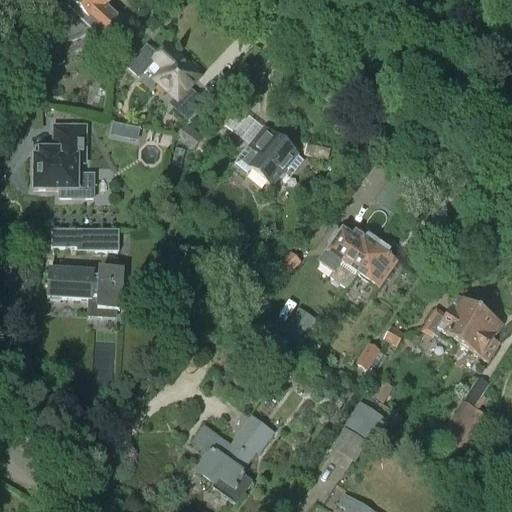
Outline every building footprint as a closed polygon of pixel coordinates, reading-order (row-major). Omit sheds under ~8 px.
[(68,0),(65,4),(71,9),(67,13),(58,11),(52,46),(54,46),(54,44),(61,45),(69,44),(76,41),(83,38),(88,33),(103,46),(123,24),(105,8),(109,3),(105,0),(68,0)] [(145,47),(125,69),(138,80),(146,71),(152,76),(148,81),(147,81),(171,102),(167,107),(187,125),(204,107),(188,93),(200,79),(165,48),(157,57),(145,47)] [(192,152),(200,141),(183,129),(176,137),(175,140),(192,152)] [(53,130),(53,153),(39,153),(39,160),(33,160),(33,193),(58,193),(58,201),(92,201),(93,177),(81,177),(81,167),(84,167),(84,130),(53,130)] [(132,130),(130,143),(136,144),(139,132),(132,130)] [(264,133),(250,150),(249,152),(247,150),(234,167),(246,177),(249,173),(269,189),(286,168),(294,174),(302,163),(295,158),(295,157),(263,130),(262,132),(264,133)] [(325,150),(305,147),(303,157),(323,160),(325,150)] [(118,255),(118,234),(118,233),(50,232),(50,251),(76,251),(76,249),(93,249),(93,254),(118,255)] [(353,236),(350,241),(340,234),(338,236),(333,237),(325,249),(326,254),(317,267),(331,277),(328,280),(344,291),(343,291),(345,292),(355,277),(356,278),(377,247),(366,239),(360,241),(353,236)] [(388,254),(377,247),(356,278),(377,292),(395,265),(388,260),(388,254)] [(268,277),(279,286),(299,264),(289,255),(268,277)] [(99,280),(92,280),(92,275),(48,272),(46,301),(91,303),(91,301),(97,301),(97,312),(119,314),(121,274),(99,272),(99,280)] [(458,349),(479,315),(457,301),(431,342),(453,356),(457,348),(458,349)] [(306,336),(318,321),(301,308),(289,323),(306,336)] [(493,321),(480,313),(479,315),(458,349),(485,366),(497,347),(492,343),(501,329),(492,323),(493,321)] [(276,322),(269,332),(297,351),(304,341),(285,328),(276,322)] [(403,340),(391,332),(384,345),(396,352),(403,340)] [(364,373),(368,367),(377,353),(367,346),(354,367),(364,373)] [(468,421),(473,412),(463,405),(441,441),(451,448),(459,435),(468,440),(477,427),(468,421)] [(344,429),(366,442),(379,421),(358,407),(344,429)] [(252,484),(238,475),(254,452),(257,454),(270,436),(251,422),(229,452),(203,433),(195,445),(210,456),(197,474),(214,486),(211,490),(235,508),(252,484)] [(343,511),(364,511),(343,498),(337,508),(343,511)]
